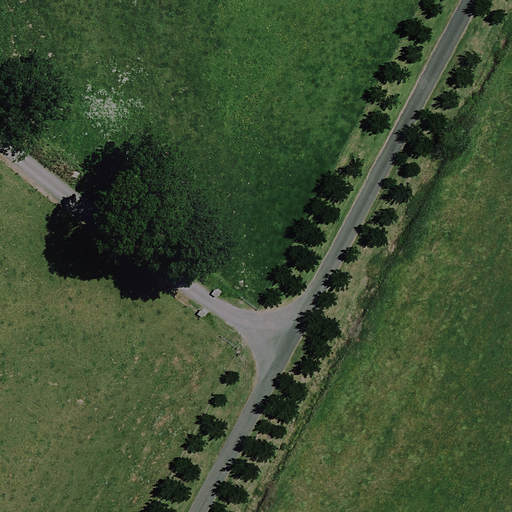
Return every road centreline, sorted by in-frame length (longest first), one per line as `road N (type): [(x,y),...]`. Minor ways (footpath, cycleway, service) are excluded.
road 1 (unknown): [(471,0),(282,354)]
road 2 (unknown): [(282,354),(0,146)]
road 3 (unknown): [(282,354),(195,511)]
